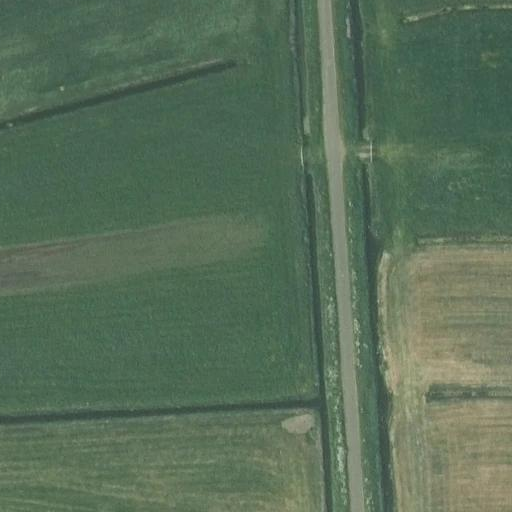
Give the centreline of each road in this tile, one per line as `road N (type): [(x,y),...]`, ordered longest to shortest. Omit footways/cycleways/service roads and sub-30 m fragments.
road 1 (unclassified): [(355,511),(324,0)]
road 2 (track): [(511,149),(369,147),(277,159),(85,204)]
